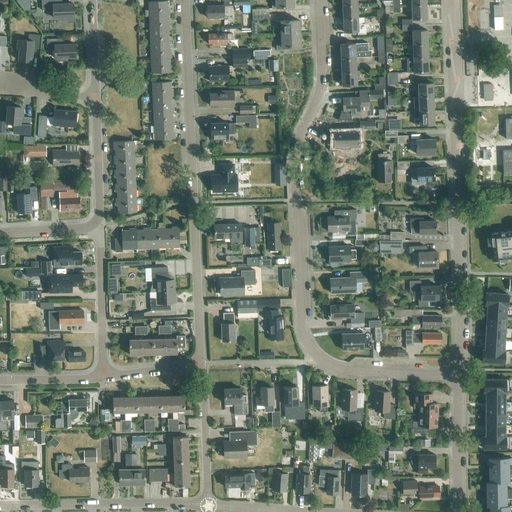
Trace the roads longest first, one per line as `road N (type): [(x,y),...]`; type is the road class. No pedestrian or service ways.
road 1 (residential): [(458,370),(346,371),(326,365),(307,342),(301,141),(319,93),(319,0)]
road 2 (residential): [(458,370),(450,0)]
road 3 (residential): [(201,363),(185,0)]
road 4 (residential): [(208,508),(0,507)]
road 5 (residential): [(104,378),(93,224)]
road 6 (residential): [(208,508),(201,363)]
road 7 (residential): [(458,511),(458,370)]
road 8 (unclassified): [(93,224),(95,99)]
